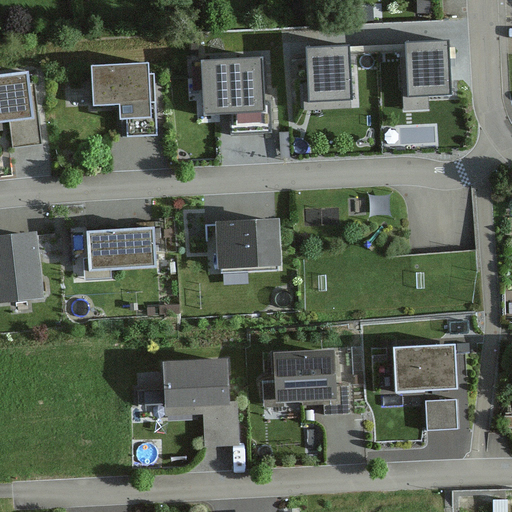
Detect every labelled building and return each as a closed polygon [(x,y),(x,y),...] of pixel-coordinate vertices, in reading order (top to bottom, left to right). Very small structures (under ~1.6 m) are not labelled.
[(449,49),(405,51),(408,105),(452,103),(449,49)] [(347,57),(309,59),(311,107),(349,105),(347,57)] [(147,65),(93,67),(94,107),(148,105),(147,65)] [(260,67),(204,70),(206,117),(262,115),(260,67)] [(25,83),(0,86),(0,125),(30,122),(25,83)] [(276,224),(217,226),(218,266),(277,265),(276,224)] [(154,231),(88,234),(90,271),(156,268),(154,231)] [(35,236),(0,239),(0,301),(42,297),(35,236)] [(458,345),(393,348),(395,399),(460,395),(458,345)] [(334,351),(275,355),(279,402),(338,397),(334,351)] [(226,363),(166,366),(168,408),(228,405),(226,363)] [(460,400),(428,402),(430,434),(462,432),(460,400)]
